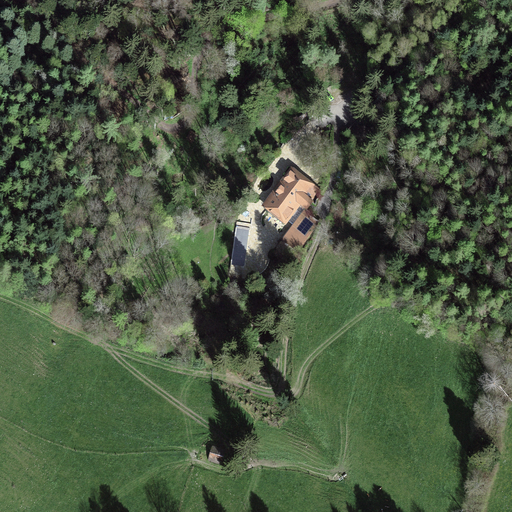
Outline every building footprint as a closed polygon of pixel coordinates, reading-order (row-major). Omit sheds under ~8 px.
[(377,129),(364,116),(349,132),(361,144),(377,129)] [(191,132),(186,139),(191,142),(195,135),(191,132)] [(310,186),(292,174),(267,207),(286,221),(293,226),(305,209),(306,210),(306,209),(312,202),(314,204),(322,193),(311,184),(310,186)] [(312,214),(306,209),(306,210),(305,209),(293,226),(274,250),(287,259),(294,250),(297,252),(320,222),(311,216),(312,214)] [(274,300),(262,297),(257,313),(269,316),(274,300)] [(229,454),(214,449),(211,459),(226,464),(229,454)]
